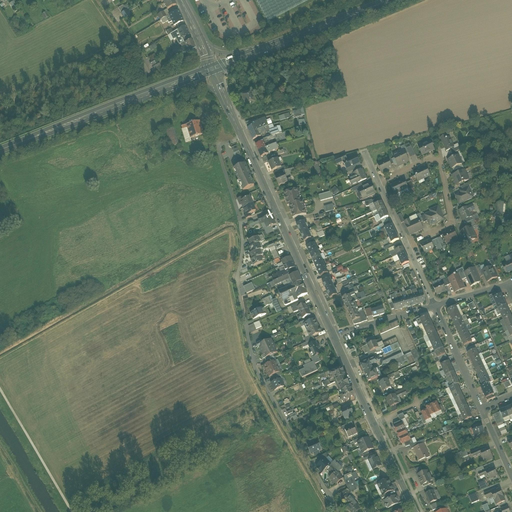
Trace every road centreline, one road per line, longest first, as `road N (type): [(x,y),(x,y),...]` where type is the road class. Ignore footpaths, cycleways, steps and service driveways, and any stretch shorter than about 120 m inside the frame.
road 1 (residential): [(337,511),(254,365),(237,285),(240,224)]
road 2 (primary): [(0,151),(180,82)]
road 3 (residential): [(377,182),(439,160),(452,223),(405,243)]
road 4 (primary): [(244,57),(388,0)]
road 5 (track): [(71,511),(0,387)]
road 6 (secondary): [(332,334),(274,211)]
